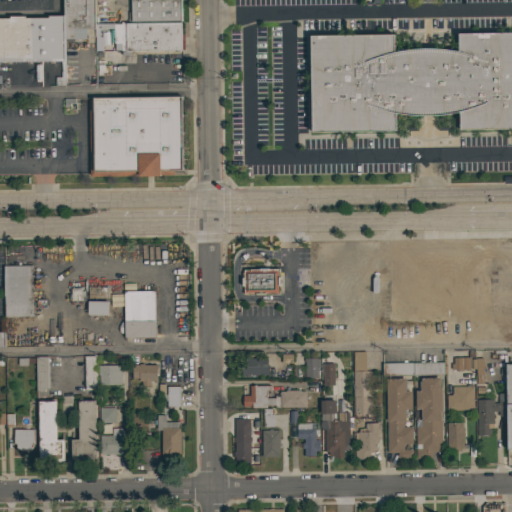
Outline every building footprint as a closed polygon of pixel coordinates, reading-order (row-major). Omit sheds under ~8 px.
[(93,30),(85,30),(85,40),(73,41),(73,40),(62,40),(62,17),(62,0),(93,0),(93,25),(93,30)] [(178,0),(179,1),(179,23),(128,24),(128,0),(178,0)] [(0,19),(8,19),(8,18),(23,17),(23,19),(47,19),(47,17),(62,17),(62,40),(63,81),(59,81),(59,62),(0,63),(0,19)] [(93,25),(128,24),(179,23),(180,35),(182,35),(183,51),(180,51),(129,52),(129,56),(121,57),(121,53),(119,53),(119,51),(113,51),(112,29),(93,30),(93,25)] [(394,33),(395,51),(404,49),(419,48),(434,48),(449,49),(458,50),(458,33),(511,31),(511,129),(459,130),(459,111),(447,114),(438,115),(423,116),(417,115),(395,112),(395,130),(312,132),(310,35),(394,33)] [(182,96),(183,169),(173,170),(173,175),(89,176),(89,173),(88,100),(92,100),(92,97),(182,96)] [(3,267),(31,266),(32,317),(4,318),(3,267)] [(278,269),(278,293),(243,294),(242,269),(278,269)] [(107,288),(107,300),(87,300),(87,288),(107,288)] [(154,338),(124,338),(122,293),(153,292),(154,338)] [(108,303),(107,317),(86,316),(87,302),(108,303)] [(470,370),(459,370),(459,371),(456,371),(456,370),(451,370),(451,364),(453,364),(453,357),(468,357),(468,350),(473,350),(473,357),(469,357),(470,370)] [(371,414),(353,414),(352,352),(365,352),(366,371),(371,371),(371,414)] [(35,357),(48,356),(49,388),(44,388),(44,391),(36,391),(35,357)] [(84,356),(101,356),(101,362),(96,362),(97,386),(91,386),(91,390),(84,390),(84,356)] [(241,375),(241,364),(245,364),(245,358),(267,358),(267,366),(268,366),(268,375),(241,375)] [(317,358),(317,360),(320,360),(320,367),(317,367),(317,378),(305,378),(305,362),(304,362),(304,358),(317,358)] [(483,376),(476,376),(476,369),(471,369),(470,359),(475,359),(475,358),(483,358),(483,376)] [(121,384),(99,385),(99,375),(97,375),(97,365),(119,365),(119,359),(126,359),(126,372),(121,372),(121,384)] [(443,362),(443,374),(382,376),(382,363),(443,362)] [(322,364),(333,363),(334,385),(322,386),(322,364)] [(157,381),(150,381),(150,386),(141,386),(141,381),(139,381),(139,378),(132,378),(132,365),(139,365),(139,364),(144,364),(144,365),(157,365),(157,381)] [(511,364),(503,365),(503,450),(511,450),(511,364)] [(411,409),(405,409),(405,421),(403,421),(403,426),(412,426),(412,444),(409,444),(409,449),(412,449),(412,459),(397,459),(397,453),(386,453),(385,378),(405,378),(405,391),(411,391),(411,409)] [(442,412),(440,412),(441,452),(431,452),(431,458),(415,459),(415,426),(420,426),(420,408),(415,409),(415,391),(419,391),(419,381),(421,381),(421,378),(439,378),(439,387),(441,387),(442,412)] [(179,386),(179,406),(167,406),(167,400),(163,400),(163,394),(158,394),(158,384),(164,384),(164,394),(167,394),(167,387),(179,386)] [(275,408),(275,405),(265,405),(265,408),(251,408),(251,406),(242,406),(242,395),(250,395),(249,386),(270,385),(270,390),(265,390),(266,398),(274,398),(274,395),(279,395),(279,392),(285,391),(285,390),(300,390),(300,391),(306,391),(306,393),(310,393),(311,402),(306,402),(306,407),(275,408)] [(473,409),(446,410),(446,395),(452,395),(451,386),(473,386),(473,409)] [(77,398),(81,398),(81,401),(95,400),(97,458),(88,458),(88,460),(71,461),(71,439),(78,439),(77,398)] [(476,399),(492,399),(493,402),(498,402),(498,399),(504,399),(504,416),(498,416),(498,411),(493,411),(493,428),(490,428),(490,434),(477,435),(476,399)] [(320,420),(320,400),(329,400),(329,401),(335,401),(335,413),(347,412),(347,419),(348,419),(349,445),(343,445),(343,457),(333,457),(333,456),(328,456),(328,452),(325,452),(324,429),(328,429),(328,420),(320,420)] [(46,461),(46,458),(39,458),(38,401),(55,401),(56,440),(63,439),(64,460),(46,461)] [(115,423),(99,423),(99,407),(114,407),(115,423)] [(4,426),(3,415),(11,415),(12,425),(4,426)] [(180,453),(161,454),(161,430),(156,430),(156,415),(165,415),(165,422),(179,422),(179,427),(180,427),(180,453)] [(249,437),(250,437),(250,440),(249,440),(249,453),(251,453),(251,456),(250,456),(250,462),(235,463),(235,457),(233,457),(233,452),(234,452),(234,419),(249,419),(249,437)] [(378,443),(376,443),(376,450),(371,451),(371,452),(369,452),(370,459),(354,459),(354,449),(360,448),(360,443),(357,444),(357,442),(353,442),(353,435),(357,435),(357,428),(365,428),(365,423),(377,422),(378,443)] [(463,448),(459,448),(460,451),(454,451),(454,448),(447,448),(446,423),(462,422),(463,448)] [(315,423),(315,440),(319,440),(319,451),(315,451),(315,456),(304,456),(304,448),(302,448),(301,443),(303,443),(303,438),(296,438),(296,423),(315,423)] [(124,454),(100,454),(100,435),(112,435),(111,428),(123,428),(124,454)] [(33,429),(33,444),(31,444),(31,449),(27,449),(27,454),(19,454),(20,450),(16,450),(16,444),(14,444),(14,429),(33,429)] [(279,430),(279,457),(262,457),(261,430),(263,430),(279,430)]
